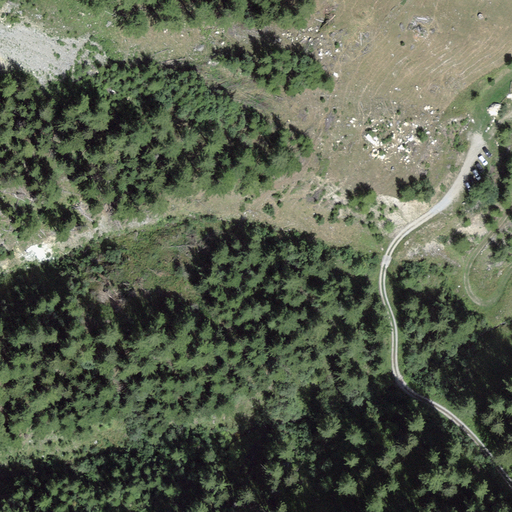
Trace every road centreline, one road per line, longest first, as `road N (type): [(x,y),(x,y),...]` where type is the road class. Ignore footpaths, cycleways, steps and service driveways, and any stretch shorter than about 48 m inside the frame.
road 1 (track): [(511,483),(459,422),(399,380),(382,287),(387,256),(402,233),(448,197),(497,124),(511,117)]
road 2 (track): [(511,202),(466,275),(469,292),(483,303),(511,268)]
